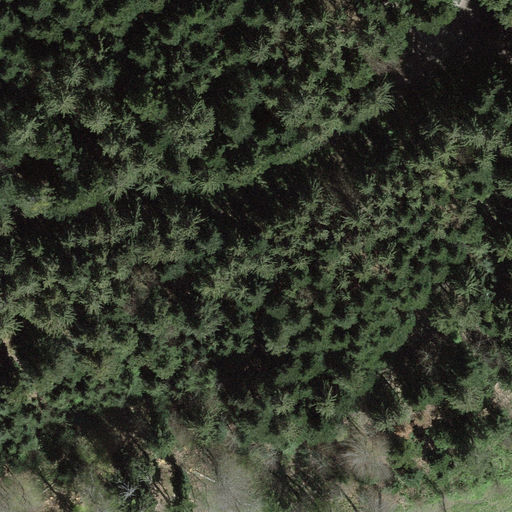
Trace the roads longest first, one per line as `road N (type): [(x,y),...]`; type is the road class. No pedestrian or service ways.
road 1 (track): [(0,224),(276,156),(329,133),(409,73),(458,0)]
road 2 (track): [(364,0),(511,57)]
